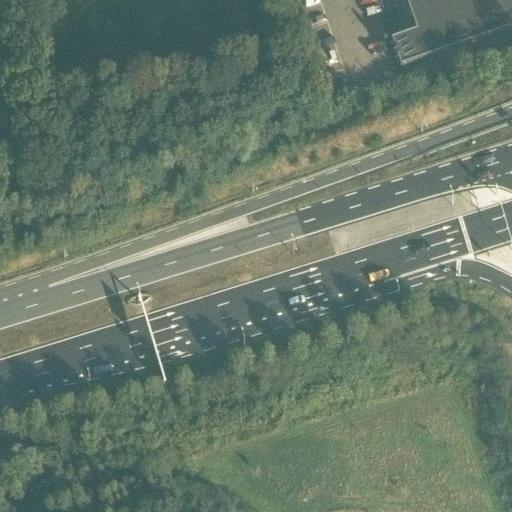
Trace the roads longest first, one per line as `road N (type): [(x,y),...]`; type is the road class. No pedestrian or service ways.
road 1 (primary): [(511,114),(244,211),(48,303)]
road 2 (primary): [(511,158),(48,303)]
road 3 (primary): [(0,383),(379,262)]
road 4 (primary): [(379,262),(511,221)]
road 5 (primary): [(379,262),(476,270),(511,286)]
